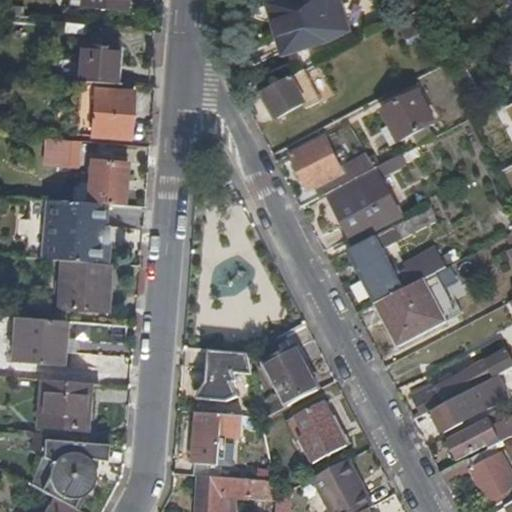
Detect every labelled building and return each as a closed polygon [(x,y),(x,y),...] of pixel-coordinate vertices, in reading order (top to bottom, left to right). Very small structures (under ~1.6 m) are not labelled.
[(347,28),(338,0),(259,0),(278,55),(324,41),(347,28)] [(412,9),(391,20),(403,43),(424,32),(412,9)] [(70,76),(108,79),(112,42),(72,37),(70,76)] [(322,61),(329,74),(349,64),(343,51),(322,61)] [(314,100),(296,70),(257,91),(271,117),(296,103),(299,108),(314,100)] [(76,83),(70,132),(125,137),(130,88),(76,83)] [(378,109),(394,142),(432,122),(415,89),(378,109)] [(65,136),(40,134),(36,159),(62,164),(65,136)] [(286,156),(309,200),(328,190),(373,166),(366,152),(338,167),(322,137),(286,156)] [(373,166),(328,190),(333,199),(327,203),(349,241),(400,212),(380,177),(401,165),(394,155),(373,166)] [(101,200),(119,202),(122,160),(84,157),(81,199),(101,200)] [(81,199),(37,195),(32,255),(57,258),(102,261),(103,241),(100,241),(101,226),(99,226),(101,200),(81,199)] [(342,250),(372,303),(431,272),(443,265),(433,245),(391,267),(379,245),(401,234),(402,238),(435,219),(428,205),(342,250)] [(102,261),(57,258),(53,305),(101,310),(104,261),(102,261)] [(372,303),(395,345),(454,312),(431,272),(372,303)] [(72,319),(10,313),(6,359),(56,363),(57,345),(107,349),(109,322),(72,319)] [(407,390),(418,413),(427,407),(493,372),(511,363),(501,344),(431,382),(429,378),(407,390)] [(253,414),(255,421),(315,389),(292,346),(261,362),(278,393),(252,406),(253,414)] [(242,351),(202,348),(199,380),(211,399),(219,400),(231,393),(224,383),(229,379),(226,373),(246,372),(242,351)] [(493,372),(427,407),(440,430),(460,420),(459,419),(505,394),(493,372)] [(83,381),(34,377),(28,425),(79,431),(83,381)] [(211,399),(199,380),(197,399),(211,399)] [(309,463),(345,445),(320,400),(291,416),(301,435),(295,439),(309,463)] [(253,414),(191,409),(186,460),(212,462),(215,432),(237,434),(237,427),(256,429),(255,421),(253,414)] [(483,442),(484,446),(497,440),(511,431),(511,410),(489,423),(485,414),(443,436),(454,457),(483,442)] [(511,449),(511,431),(497,440),(504,453),(511,449)] [(98,445),(38,440),(36,459),(43,460),(41,471),(38,483),(33,491),(67,510),(72,500),(75,502),(82,494),(85,488),(86,481),(85,468),(77,466),(78,462),(97,463),(98,445)] [(495,495),(501,507),(506,504),(511,500),(511,480),(509,482),(493,450),(467,464),(462,458),(437,471),(445,485),(470,472),(484,500),(495,495)] [(345,458),(308,478),(326,511),(352,511),(367,504),(370,503),(362,488),(357,490),(350,478),(355,475),(345,458)] [(43,460),(36,459),(20,484),(33,491),(38,483),(41,471),(43,460)] [(213,476),(192,474),(188,511),(234,511),(236,496),(269,498),(266,479),(216,474),(216,480),(213,479),(213,476)] [(282,511),(285,490),(269,498),(267,511),(282,511)]
